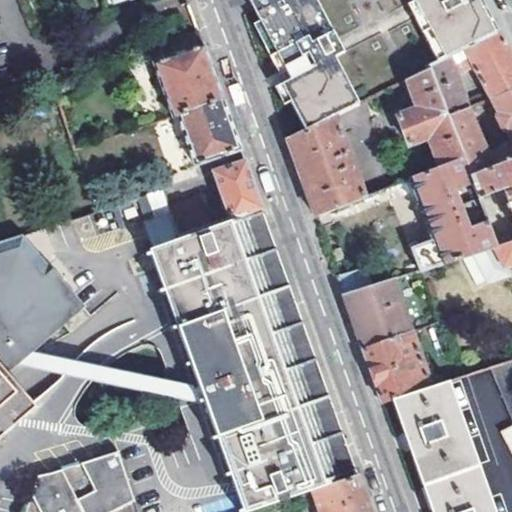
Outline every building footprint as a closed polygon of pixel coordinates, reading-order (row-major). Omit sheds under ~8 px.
[(334,115),(405,79),(427,68),(497,32),(479,0),(246,0),(272,51),(283,71),(288,80),(280,85),(303,130),(334,115)] [(153,64),(172,119),(178,117),(223,101),(221,97),(209,64),(198,32),(162,43),(167,59),(153,64)] [(455,74),(470,65),(490,105),(511,93),(511,61),(504,46),(497,32),(427,68),(449,125),(471,114),(455,74)] [(427,68),(405,79),(417,110),(414,112),(413,110),(398,116),(406,139),(421,134),(423,131),(426,130),(440,168),(463,159),(449,125),(427,68)] [(75,72),(50,80),(54,91),(79,83),(75,72)] [(470,176),(511,159),(511,93),(490,105),(496,117),(494,119),(503,135),(506,135),(511,146),(502,150),(500,149),(487,156),(471,114),(449,125),(463,159),(470,176)] [(194,166),(241,151),(232,126),(223,101),(178,117),(194,166)] [(303,130),(286,139),(300,179),(315,219),(364,199),(334,115),(303,130)] [(407,250),(415,273),(474,255),(493,249),(498,247),(480,201),(461,209),(455,192),(473,184),(470,176),(463,159),(440,168),(405,182),(430,243),(407,250)] [(511,159),(470,176),(473,184),(475,191),(478,196),(479,199),(503,190),(508,204),(506,205),(509,210),(511,210),(511,213),(511,159)] [(258,198),(244,161),(212,171),(217,186),(168,205),(170,212),(179,236),(219,222),(261,207),(258,198)] [(110,206),(93,211),(100,233),(117,227),(110,206)] [(285,273),(261,207),(219,222),(234,262),(162,288),(169,307),(172,315),(174,322),(175,324),(268,290),(271,298),(296,303),(288,281),(285,273)] [(152,245),(179,236),(170,212),(144,221),(152,245)] [(234,262),(219,222),(179,236),(152,245),(148,246),(162,288),(234,262)] [(0,242),(0,436),(18,422),(35,408),(14,383),(7,374),(18,364),(31,353),(84,308),(22,235),(0,242)] [(493,249),(503,267),(511,263),(511,242),(498,247),(493,249)] [(488,281),(508,275),(503,267),(493,249),(474,255),(488,281)] [(342,296),(370,287),(364,269),(335,277),(342,296)] [(370,287),(342,296),(345,305),(361,351),(412,336),(393,280),(370,287)] [(271,298),(268,290),(175,324),(197,386),(202,402),(232,488),(234,494),(240,511),(252,511),(311,492),(357,476),(322,376),(296,372),(293,361),(309,340),(296,303),(271,298)] [(431,390),(412,336),(361,351),(379,399),(381,406),(392,402),(431,390)] [(316,359),(309,340),(293,361),(296,372),(322,376),(316,359)] [(197,386),(31,353),(18,364),(202,402),(197,386)] [(511,424),(511,364),(491,371),(511,424)] [(495,511),(449,384),(431,390),(392,402),(405,438),(430,511),(495,511)] [(138,511),(119,451),(37,477),(24,511),(138,511)] [(318,511),(370,511),(357,476),(311,492),(318,511)]
